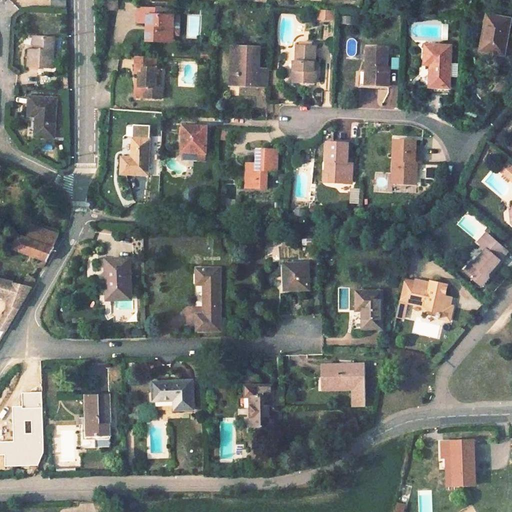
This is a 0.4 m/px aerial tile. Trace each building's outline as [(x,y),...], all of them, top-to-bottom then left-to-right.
[(162,9),(138,8),(138,23),(148,24),(147,41),(164,42),(165,35),(172,35),(173,16),(172,16),(172,9),(162,9)] [(318,20),(332,20),(332,10),(318,10),(318,20)] [(510,19),(487,15),(480,51),(500,54),(502,44),(506,45),(510,19)] [(178,16),(173,16),(172,35),(177,36),(180,33),(181,19),(178,16)] [(52,42),(37,41),(37,55),(33,55),(27,55),(26,71),(50,73),(52,42)] [(450,65),(451,46),(425,45),(424,64),(431,65),(430,87),(449,88),(449,78),(459,78),(460,66),(450,65)] [(300,46),(297,46),(297,63),(293,63),(293,82),(316,83),(316,70),(313,70),(313,63),(315,63),(316,47),(312,47),(300,46)] [(236,47),(232,47),(230,85),(239,86),(240,73),(235,73),(236,47)] [(259,48),(236,47),(235,73),(240,73),(239,86),(268,87),(269,70),(258,69),(259,48)] [(386,67),(386,49),(366,48),(365,69),(361,69),(360,86),(388,87),(388,73),(385,73),(386,67)] [(154,57),(136,56),(135,74),(139,74),(139,80),(143,80),(142,98),(161,99),(161,88),(156,88),(156,68),(154,68),(154,57)] [(500,99),(508,85),(500,80),(492,94),(500,99)] [(121,111),(121,97),(108,96),(107,110),(121,111)] [(51,100),(28,98),(27,119),(31,119),(31,137),(49,139),(51,100)] [(207,127),(183,126),(182,153),(206,154),(207,127)] [(228,141),(230,132),(222,131),(220,139),(228,141)] [(147,175),(149,139),(132,138),(131,158),(121,157),(120,174),(147,175)] [(416,142),(394,141),(393,162),(398,162),(397,178),(416,179),(416,163),(422,163),(423,147),(416,147),(416,142)] [(348,144),(328,143),(327,172),(331,173),(331,183),(351,183),(352,164),(347,164),(348,144)] [(277,151),(258,150),(257,166),(257,170),(247,170),(247,177),(252,177),(252,188),(266,188),(267,170),(276,171),(277,151)] [(398,162),(393,162),(393,184),(416,184),(416,179),(397,178),(398,162)] [(511,177),(511,168),(507,164),(500,172),(510,180),(511,177)] [(361,203),(360,189),(350,189),(350,204),(361,203)] [(58,237),(34,226),(29,240),(52,250),(58,237)] [(489,274),(507,253),(487,235),(479,245),(487,252),(476,266),(474,264),(467,272),(483,286),(489,279),(486,277),(489,274)] [(29,240),(21,236),(15,250),(40,260),(36,268),(39,269),(43,270),(54,250),(52,250),(29,240)] [(210,237),(210,249),(221,249),(221,237),(210,237)] [(129,259),(106,260),(107,300),(131,299),(129,259)] [(308,264),(285,265),(285,290),(309,289),(308,264)] [(220,330),(219,319),(219,269),(197,269),(197,285),(204,285),(204,315),(197,315),(197,330),(215,330),(220,330)] [(24,288),(15,285),(11,301),(8,307),(20,310),(36,282),(30,277),(24,288)] [(15,285),(0,281),(0,298),(11,301),(15,285)] [(445,308),(446,301),(443,300),(446,288),(429,285),(429,287),(415,284),(415,286),(403,284),(399,305),(407,307),(427,311),(426,318),(448,322),(451,309),(450,309),(449,309),(445,308)] [(381,292),(357,292),(357,311),(363,311),(363,328),(381,328),(381,292)] [(399,305),(397,313),(404,314),(405,314),(405,315),(407,307),(399,305)] [(20,310),(8,307),(5,314),(15,317),(17,314),(20,310)] [(396,320),(403,322),(404,314),(397,313),(396,320)] [(0,332),(6,334),(15,317),(5,314),(0,324),(0,332)] [(364,366),(324,367),(325,388),(352,387),(352,408),(366,407),(364,366)] [(191,382),(153,384),(154,401),(174,400),(175,410),(193,409),(191,382)] [(272,386),(245,386),(245,398),(251,398),(251,427),(273,427),(272,386)] [(110,395),(84,396),(85,437),(111,436),(110,395)] [(355,418),(348,421),(353,433),(361,430),(355,418)] [(451,441),(442,442),(442,457),(446,457),(452,457),(451,441)] [(472,441),(451,441),(452,457),(453,485),(474,484),(473,472),(472,444),(472,441)] [(233,464),(220,465),(220,473),(233,472),(233,464)] [(419,491),(421,511),(432,511),(431,490),(419,491)]
